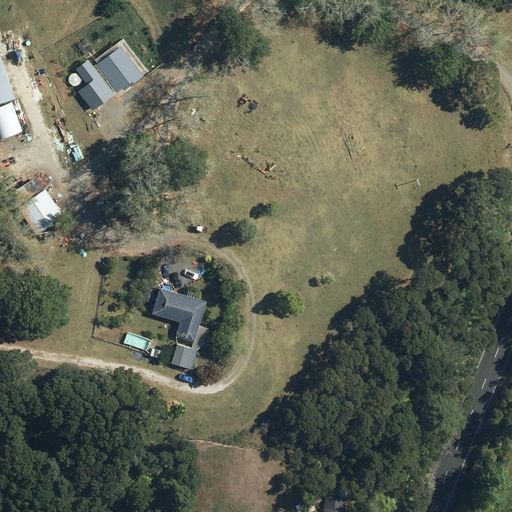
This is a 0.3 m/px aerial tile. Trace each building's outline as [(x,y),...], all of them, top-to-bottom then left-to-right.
[(0,138),(22,131),(12,102),(0,106),(0,138)] [(63,216),(34,177),(7,196),(36,235),(63,216)] [(158,288),(151,314),(179,322),(174,337),(192,342),(204,301),(158,288)] [(197,349),(176,343),(170,364),(191,370),(197,349)] [(343,511),(345,502),(324,499),(322,511),(343,511)]
